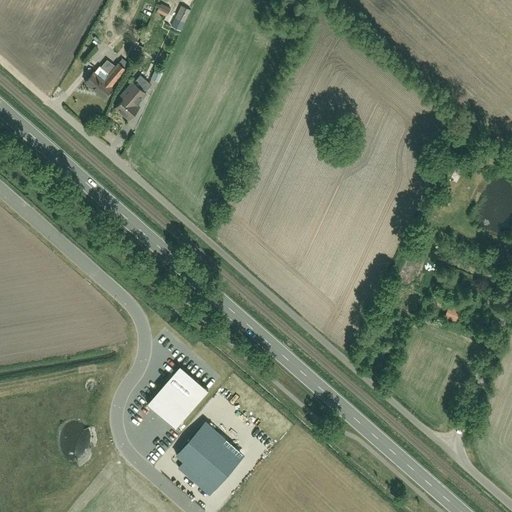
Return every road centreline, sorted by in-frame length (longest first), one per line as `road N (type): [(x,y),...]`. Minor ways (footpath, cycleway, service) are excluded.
road 1 (primary): [(0,109),(460,511)]
road 2 (unclassified): [(52,102),(451,450)]
road 3 (residential): [(195,511),(119,439),(115,412),(144,354),(134,306),(0,189)]
road 4 (unclassified): [(511,296),(451,450)]
